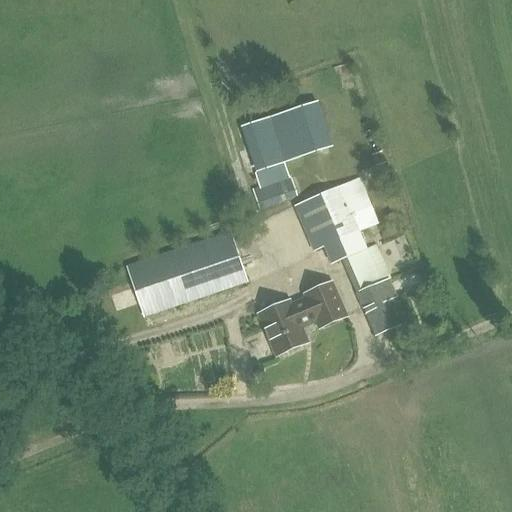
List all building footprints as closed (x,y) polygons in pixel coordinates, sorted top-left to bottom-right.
[(324,101),(247,126),(262,172),(339,147),(324,101)] [(270,181),(278,204),(288,201),(280,178),(270,181)] [(323,247),(330,266),(342,261),(355,294),(358,293),(374,337),(406,323),(388,281),(390,280),(376,247),(367,250),(352,215),(372,206),(360,178),(294,206),(312,252),(323,247)] [(144,318),(247,282),(230,232),(126,267),(144,318)] [(333,281),(302,294),(304,299),(292,303),(291,299),(256,314),(274,359),(309,343),(303,329),(315,324),(318,331),(348,317),(333,281)]
